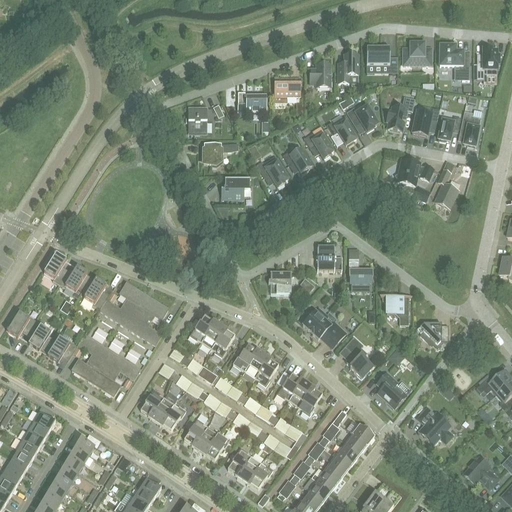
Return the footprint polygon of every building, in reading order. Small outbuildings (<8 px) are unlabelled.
[(403,51),(403,64),(410,64),(410,68),(429,68),(431,68),(431,55),(426,55),(426,53),(424,53),(424,50),(424,46),(410,46),(410,51),(403,51)] [(462,83),(469,83),(470,59),(463,59),(463,54),(455,54),(456,49),(440,48),(440,51),(437,51),(437,66),(440,66),(440,69),(454,69),(460,69),(459,72),(462,72),(462,83)] [(366,50),(366,68),(390,68),(390,76),(398,76),(398,60),(390,60),(390,50),(366,50)] [(483,52),(483,57),(483,66),(477,66),(477,82),(484,82),(484,77),(497,77),(497,67),(499,67),(499,59),(497,59),(497,53),(491,53),(491,52),(483,52)] [(338,66),(338,72),(338,86),(350,86),(350,78),(358,78),(358,58),(352,58),(352,56),(345,56),(345,58),(344,58),(344,66),(338,66)] [(329,66),(323,66),(323,68),(316,68),(316,73),(310,73),(310,87),(316,87),(316,91),(330,91),(330,68),(329,68),(329,66)] [(300,82),(292,82),(276,82),(276,105),(286,105),(286,99),(300,99),(300,82)] [(238,107),(238,115),(247,115),(247,113),(253,113),(253,115),(259,115),(259,113),(266,113),(266,99),(245,99),(245,96),(238,96),(238,107)] [(388,131),(387,131),(402,134),(407,113),(412,115),(415,102),(404,100),(401,112),(392,110),(391,114),(390,113),(389,113),(387,124),(388,124),(389,124),(388,131)] [(344,110),(349,107),(346,102),(340,105),(344,110)] [(213,110),(219,121),(224,118),(219,107),(213,110)] [(373,130),(378,127),(372,117),(374,116),(369,107),(356,115),(353,112),(347,116),(355,128),(360,124),(366,133),(367,135),(374,131),(373,130)] [(417,114),(412,136),(413,137),(419,138),(425,139),(427,140),(430,124),(437,125),(440,113),(433,111),(432,117),(417,114)] [(188,136),(207,136),(207,113),(188,113),(188,136)] [(464,114),(460,133),(466,135),(464,145),(463,147),(467,148),(467,150),(475,151),(475,150),(479,131),(480,127),(481,121),(472,120),(473,116),(464,114)] [(443,119),(438,144),(445,145),(446,143),(450,144),(452,132),(458,133),(461,121),(455,119),(454,121),(443,119)] [(332,125),(326,128),(333,138),(338,135),(346,148),(347,148),(348,149),(354,145),(353,144),(356,142),(343,121),(333,127),(332,125)] [(315,149),(323,162),(330,158),(329,157),(333,154),(322,137),(316,141),(313,136),(304,142),(310,152),(315,149)] [(233,147),(221,148),(215,147),(204,148),(204,166),(216,168),(221,164),(221,158),(222,157),(222,155),(231,155),(238,153),(238,147),(233,147)] [(312,170),(301,152),(295,156),(292,152),(283,158),(289,169),(294,165),(302,178),(309,174),(308,172),(312,170)] [(262,165),(256,168),(264,181),(269,178),(277,191),(284,186),(283,185),(288,182),(274,160),(264,166),(262,165)] [(415,189),(417,177),(421,178),(420,180),(428,184),(434,173),(425,169),(425,170),(419,168),(420,166),(402,162),(399,176),(395,178),(398,183),(397,185),(400,185),(402,189),(406,187),(415,189)] [(458,193),(445,187),(450,176),(443,173),(438,185),(443,187),(435,205),(450,212),(458,193)] [(244,202),(244,193),(250,193),(250,183),(225,183),(225,192),(221,192),(221,202),(244,202)] [(422,199),(427,202),(431,194),(425,192),(422,199)] [(228,210),(217,210),(223,221),(228,221),(228,210)] [(342,260),(336,260),(335,260),(335,249),(334,249),(334,251),(318,251),(318,249),(317,249),(317,260),(316,260),(317,260),(317,264),(316,263),(316,264),(317,264),(317,274),(318,274),(318,273),(334,273),(334,275),(342,275),(342,264),(342,260)] [(56,257),(55,258),(54,257),(50,263),(51,264),(44,276),(54,282),(53,284),(59,287),(68,273),(63,270),(66,264),(66,263),(56,257)] [(359,262),(349,262),(349,280),(349,279),(351,279),(351,287),(370,287),(370,279),(372,279),(372,281),(373,280),(373,272),(359,272),(359,262)] [(510,284),(511,284),(511,263),(504,262),(500,279),(510,281),(510,284)] [(77,270),(76,271),(73,276),(68,273),(59,287),(65,291),(66,290),(75,295),(72,299),(77,302),(82,295),(91,280),(87,277),(87,276),(77,270)] [(291,276),(270,276),(271,276),(271,283),(269,283),(268,287),(271,287),(271,297),(291,297),(291,276)] [(91,280),(82,295),(86,297),(84,301),(93,307),(93,308),(100,313),(99,314),(100,314),(107,303),(108,300),(109,299),(103,296),(107,290),(106,289),(106,288),(96,282),(95,283),(91,280)] [(305,281),(300,287),(310,295),(315,289),(305,281)] [(128,330),(147,299),(126,286),(120,297),(127,301),(120,311),(107,303),(100,314),(126,330),(127,329),(128,330)] [(109,299),(108,300),(114,303),(118,296),(113,293),(109,299)] [(147,299),(128,330),(129,331),(129,332),(155,349),(162,338),(148,329),(155,319),(161,323),(168,312),(147,299)] [(382,299),(382,304),(387,308),(387,316),(395,316),(399,321),(399,328),(409,328),(409,299),(382,299)] [(330,327),(324,322),(327,318),(320,311),(317,315),(316,314),(315,315),(314,315),(312,313),(307,319),(309,321),(304,327),(303,327),(303,328),(304,329),(318,341),(317,341),(318,342),(319,341),(320,340),(327,346),(333,340),(338,344),(346,336),(334,324),(331,328),(330,327)] [(6,332),(8,334),(7,335),(18,341),(19,340),(22,335),(27,338),(36,324),(30,320),(29,321),(19,315),(12,327),(10,326),(6,332)] [(195,332),(194,332),(189,339),(197,343),(197,342),(201,345),(215,325),(215,324),(213,323),(212,324),(204,318),(195,332)] [(44,356),(53,341),(49,339),(51,335),(41,329),(42,328),(36,324),(27,338),(32,341),(29,347),(28,348),(38,354),(39,353),(44,356)] [(215,324),(215,325),(201,345),(211,352),(225,332),(225,331),(215,324)] [(162,326),(157,332),(163,335),(167,329),(162,326)] [(427,344),(430,341),(437,348),(440,345),(441,345),(441,344),(448,344),(448,328),(441,328),(441,326),(424,326),(419,330),(423,334),(420,337),(427,344)] [(225,332),(211,352),(215,355),(215,356),(222,360),(226,353),(235,339),(227,334),(228,333),(225,331),(225,332)] [(93,387),(112,356),(111,355),(112,354),(85,337),(78,348),(92,357),(85,367),(79,363),(72,373),(93,387)] [(44,356),(48,359),(47,360),(58,366),(58,365),(60,366),(63,360),(68,364),(73,356),(77,350),(70,345),(69,346),(59,340),(57,344),(53,341),(44,356)] [(346,366),(351,370),(350,371),(361,382),(373,369),(366,363),(367,361),(359,353),(363,348),(354,340),(345,349),(354,357),(346,366)] [(241,372),(245,374),(258,354),(259,354),(257,352),(256,353),(248,348),(239,361),(238,361),(233,368),(240,373),(241,372)] [(77,350),(73,356),(79,360),(83,353),(77,350)] [(405,359),(397,352),(390,360),(398,368),(405,359)] [(258,354),(245,374),(255,381),(268,361),(269,360),(259,354),(258,354)] [(112,356),(93,387),(114,399),(120,389),(113,385),(120,375),(134,383),(141,372),(114,355),(114,356),(112,356)] [(192,364),(192,363),(187,360),(183,366),(188,369),(192,364)] [(269,360),(268,361),(255,381),(259,384),(258,385),(265,390),(270,383),(269,382),(279,368),(271,363),(271,362),(269,360)] [(217,380),(216,380),(217,378),(203,369),(198,377),(212,387),(213,386),(217,380)] [(496,398),(511,384),(511,382),(511,381),(511,379),(507,374),(506,376),(505,375),(495,384),(491,379),(477,391),(482,396),(484,394),(487,397),(492,393),(496,398)] [(174,390),(177,385),(181,379),(177,376),(173,382),(172,384),(170,388),(174,390)] [(398,386),(387,376),(376,387),(382,391),(377,396),(394,412),(407,398),(395,388),(398,386)] [(284,401),(289,404),(302,384),(303,383),(300,381),(300,382),(292,377),(282,391),(282,390),(277,397),(284,402),(284,401)] [(127,382),(123,388),(128,391),(132,385),(127,382)] [(303,383),(302,384),(289,404),(299,410),(312,390),(313,390),(303,383)] [(440,393),(445,387),(441,383),(435,389),(440,393)] [(505,414),(511,408),(511,403),(510,402),(511,400),(511,384),(496,398),(501,404),(501,405),(500,409),(505,414)] [(313,390),(312,390),(299,410),(303,413),(302,414),(309,419),(314,412),(313,411),(322,397),(314,392),(315,391),(313,390)] [(2,404),(9,408),(17,395),(10,391),(2,404)] [(151,421),(164,401),(160,398),(161,397),(154,392),(149,399),(150,400),(140,414),(151,421)] [(242,405),(246,400),(241,396),(237,402),(242,405)] [(161,427),(174,407),(164,401),(151,421),(161,427)] [(222,418),(229,409),(221,404),(215,413),(222,418)] [(19,411),(13,407),(10,411),(17,415),(19,411)] [(174,407),(161,427),(171,434),(180,420),(181,421),(186,414),(179,409),(178,410),(174,407)] [(32,424),(50,435),(55,425),(51,423),(55,417),(41,409),(32,424)] [(417,421),(425,428),(419,435),(433,448),(440,441),(445,446),(453,438),(447,433),(450,429),(436,416),(434,418),(427,411),(417,421)] [(231,421),(235,416),(230,412),(226,418),(231,421)] [(334,423),(340,427),(339,426),(346,417),(342,413),(334,423)] [(275,419),(271,425),(276,428),(280,422),(275,419)] [(194,450),(208,430),(204,427),(204,426),(197,421),(192,429),(193,429),(184,443),(194,450)] [(337,431),(340,427),(334,423),(331,427),(337,431)] [(44,444),(50,435),(32,424),(26,434),(44,444)] [(351,435),(367,448),(374,439),(358,426),(351,435)] [(204,457),(218,437),(208,430),(194,450),(204,457)] [(38,453),(44,444),(26,434),(21,443),(38,453)] [(264,435),(260,441),(265,444),(269,439),(264,435)] [(294,448),(299,451),(307,439),(302,435),(294,448)] [(363,454),(367,448),(351,435),(350,435),(352,436),(344,445),(359,457),(362,453),(363,454)] [(76,450),(89,459),(95,450),(97,451),(101,444),(89,437),(86,443),(81,441),(80,442),(78,441),(76,445),(78,446),(76,450)] [(218,437),(204,457),(214,463),(224,450),(225,450),(229,443),(222,439),(218,437)] [(321,443),(326,447),(330,443),(324,439),(321,443)] [(33,463),(38,453),(21,443),(15,452),(33,463)] [(323,451),(326,447),(321,443),(318,447),(323,451)] [(357,460),(359,457),(344,445),(337,455),(353,467),(357,461),(357,460)] [(292,461),(299,451),(294,448),(287,457),(292,461)] [(84,468),(89,459),(76,450),(70,459),(84,468)] [(238,479),(251,459),(247,457),(248,456),(241,451),(236,458),(237,459),(228,472),(238,479)] [(27,472),(33,463),(15,452),(17,453),(12,463),(27,472)] [(348,473),(353,467),(337,455),(339,457),(332,466),(330,464),(344,476),(347,472),(348,473)] [(306,462),(312,466),(315,462),(309,458),(306,462)] [(78,477),(84,468),(70,459),(64,469),(78,477)] [(248,486),(261,466),(251,459),(238,479),(248,486)] [(491,470),(480,461),(475,466),(474,464),(472,464),(469,468),(469,470),(470,471),(465,477),(475,487),(480,482),(490,492),(499,482),(489,473),(491,470)] [(309,470),(312,466),(306,462),(303,466),(309,470)] [(22,481),(27,472),(12,463),(6,472),(4,470),(4,471),(22,481)] [(106,468),(112,472),(114,468),(108,464),(106,468)] [(342,479),(344,476),(330,464),(323,474),(338,486),(343,480),(342,479)] [(261,466),(248,486),(258,493),(267,479),(268,480),(273,473),(266,468),(265,469),(261,466)] [(73,486),(78,477),(64,469),(59,478),(73,486)] [(123,474),(117,470),(114,474),(121,478),(123,474)] [(0,480),(16,490),(22,481),(4,471),(0,477),(0,480)] [(333,492),(338,486),(323,474),(319,479),(315,476),(311,481),(315,484),(330,495),(332,491),(333,492)] [(292,481),(297,485),(300,481),(295,477),(292,481)] [(67,496),(73,486),(59,478),(53,487),(67,496)] [(15,492),(16,490),(0,480),(0,493),(11,500),(13,496),(15,497),(18,493),(15,492)] [(294,489),(297,485),(292,481),(289,485),(294,489)] [(140,491),(155,501),(161,492),(146,482),(140,491)] [(327,498),(330,495),(315,484),(308,493),(323,505),(328,499),(327,498)] [(383,485),(361,511),(391,511),(401,499),(383,485)] [(67,496),(53,487),(52,488),(50,487),(48,491),(50,492),(48,496),(62,505),(67,496)] [(511,489),(502,500),(511,508),(511,489)] [(149,510),(155,501),(140,491),(134,500),(132,498),(132,499),(149,510)] [(0,505),(5,509),(11,500),(0,493),(0,505)] [(319,511),(323,505),(308,493),(310,495),(303,504),(301,502),(301,503),(312,511),(316,511),(318,510),(319,511)] [(52,511),(57,511),(62,505),(48,496),(42,506),(52,511)] [(265,496),(258,506),(263,509),(270,500),(265,496)] [(286,500),(280,496),(277,500),(283,504),(286,500)] [(132,511),(147,511),(149,510),(132,499),(126,508),(132,511)] [(312,511),(301,503),(294,511),(292,511),(293,511),(312,511)]
